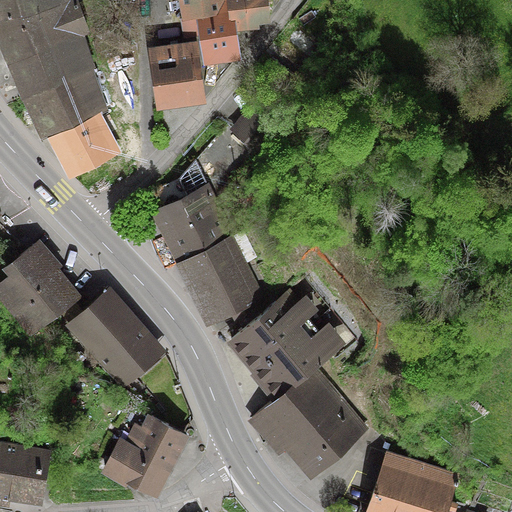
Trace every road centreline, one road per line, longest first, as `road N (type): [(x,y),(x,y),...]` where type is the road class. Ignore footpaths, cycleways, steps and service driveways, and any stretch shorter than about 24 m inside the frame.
road 1 (residential): [(94,232),(296,0)]
road 2 (secondary): [(94,232),(191,341),(239,458)]
road 3 (residential): [(239,458),(162,504),(84,511)]
road 4 (secondary): [(0,134),(94,232)]
